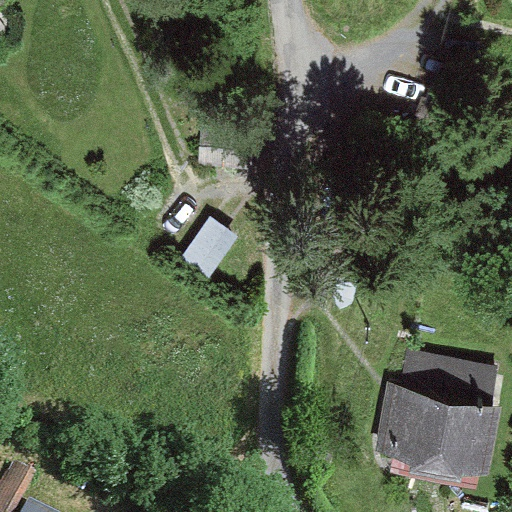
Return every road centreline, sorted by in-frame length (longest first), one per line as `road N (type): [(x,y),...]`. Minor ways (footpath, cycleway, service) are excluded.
road 1 (track): [(288,0),(268,474),(284,511)]
road 2 (track): [(116,0),(180,180),(193,192),(220,176),(278,174)]
road 3 (track): [(284,91),(344,71),(398,39),(434,0)]
